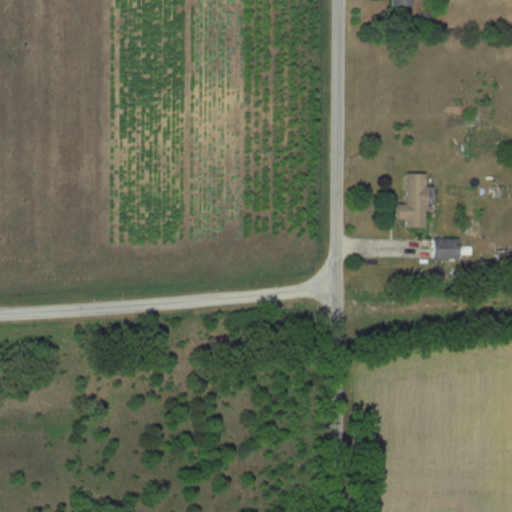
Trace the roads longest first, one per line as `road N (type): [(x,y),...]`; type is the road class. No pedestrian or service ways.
road 1 (residential): [(339,511),(337,0)]
road 2 (residential): [(335,293),(0,309)]
